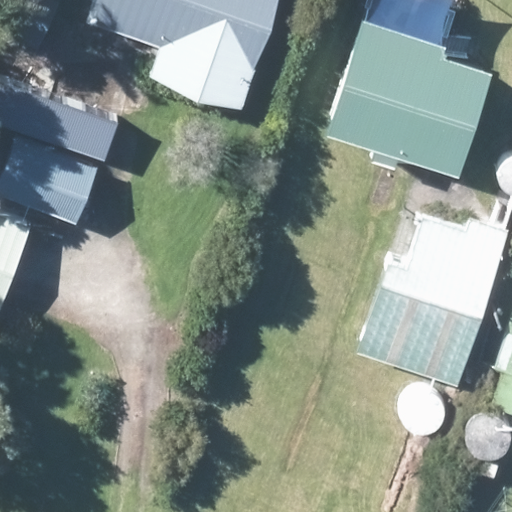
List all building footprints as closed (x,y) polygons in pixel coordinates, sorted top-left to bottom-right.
[(93,0),(89,14),(165,41),(152,77),(241,110),(280,0),(93,0)] [(443,46),(360,22),(327,137),(460,175),(489,75),(439,61),(443,46)] [(118,123),(0,88),(0,137),(14,141),(0,187),(0,198),(87,225),(118,123)] [(459,381),(505,240),(418,212),(372,353),(459,381)] [(0,224),(0,307),(31,238),(0,224)]
